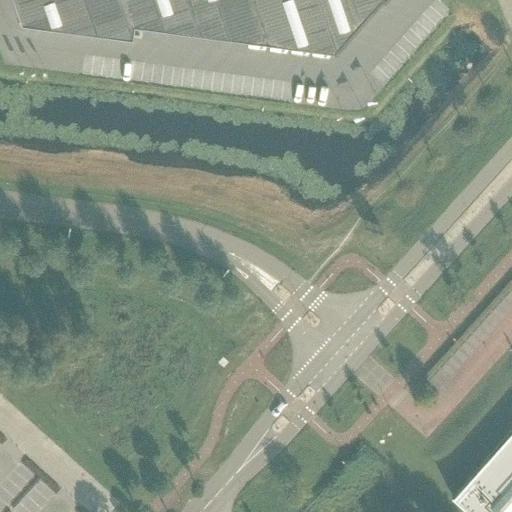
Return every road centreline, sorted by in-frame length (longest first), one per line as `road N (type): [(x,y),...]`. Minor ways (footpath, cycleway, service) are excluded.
road 1 (secondary): [(511,148),(347,330)]
road 2 (unclassified): [(229,253),(176,231),(0,204)]
road 3 (secondary): [(355,360),(511,186)]
road 4 (secondary): [(241,467),(259,462),(355,360)]
road 5 (unclassified): [(347,330),(275,268),(249,253),(229,253)]
road 6 (secondary): [(324,355),(263,423),(241,467)]
road 7 (unclassified): [(229,253),(324,355)]
